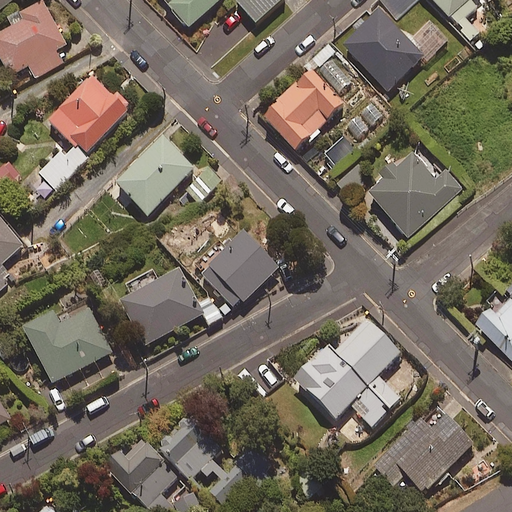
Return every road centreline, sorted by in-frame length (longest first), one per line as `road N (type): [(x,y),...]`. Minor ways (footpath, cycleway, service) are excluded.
road 1 (residential): [(368,269),(0,477)]
road 2 (residential): [(211,110),(368,269)]
road 3 (residential): [(211,110),(336,0)]
road 4 (residential): [(398,298),(511,416)]
road 5 (residential): [(100,0),(211,110)]
road 6 (residential): [(398,298),(511,199)]
